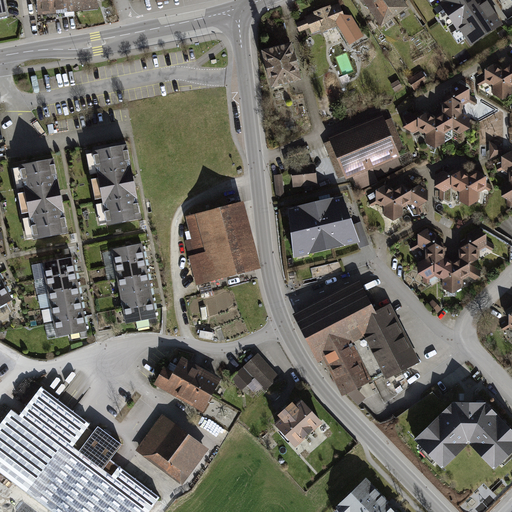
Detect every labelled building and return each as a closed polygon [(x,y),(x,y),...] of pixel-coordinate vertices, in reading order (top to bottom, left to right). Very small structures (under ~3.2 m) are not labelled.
[(35,0),(37,16),(98,10),(97,0),(35,0)] [(403,0),(362,0),(381,26),(408,7),(403,0)] [(484,0),(428,0),(427,1),(433,11),(434,10),(439,17),(435,19),(445,33),(453,27),(456,33),(451,36),(458,46),(466,41),(471,49),(503,27),(484,0)] [(321,33),(337,26),(349,45),(364,36),(350,15),(343,14),(339,3),(330,6),(330,5),(313,12),(313,13),(305,17),(305,19),(295,23),(299,32),(309,28),(311,34),(320,30),(321,33)] [(303,79),(293,41),(261,50),(271,88),(303,79)] [(484,69),(484,76),(477,80),(477,84),(480,86),(485,83),(490,85),(490,84),(493,85),(492,94),(502,100),(511,94),(511,87),(502,79),(502,68),(494,63),(484,69)] [(511,63),(502,68),(502,79),(511,87),(511,86),(511,63)] [(421,72),(407,80),(414,91),(428,82),(421,72)] [(398,80),(390,84),(395,92),(403,88),(398,80)] [(442,103),(442,112),(452,118),(452,129),(459,134),(469,128),(469,117),(463,113),(463,105),(467,103),(467,101),(469,100),(469,88),(460,83),(451,88),(451,97),(442,103)] [(423,132),(425,134),(435,128),(435,116),(427,112),(417,117),(410,112),(403,116),(402,127),(412,133),(413,132),(415,133),(418,131),(422,134),(423,132)] [(445,133),(452,129),(452,118),(442,112),(435,116),(435,128),(425,134),(425,143),(435,148),(445,143),(445,133)] [(382,114),(327,137),(329,141),(323,143),(338,179),(344,176),(345,180),(400,156),(398,151),(404,149),(391,118),(384,121),(382,114)] [(489,141),(489,159),(505,150),(489,141)] [(123,148),(91,154),(105,227),(138,220),(123,148)] [(509,173),(509,181),(511,182),(511,151),(501,156),(501,163),(497,165),(497,170),(499,172),(503,169),(509,173)] [(50,162),(18,169),(32,242),(65,236),(50,162)] [(314,162),(290,165),(292,187),(317,184),(314,162)] [(468,186),(468,175),(460,170),(458,171),(456,169),(448,173),(443,170),(434,175),(433,186),(439,190),(439,199),(452,206),(452,189),(456,192),(457,191),(459,192),(468,186)] [(480,193),(485,189),(489,191),(492,190),(492,186),(486,182),(486,176),(477,170),(468,175),(468,186),(459,192),(459,201),(468,206),(478,201),(478,200),(480,199),(480,193)] [(282,174),(273,175),(276,197),(284,196),(282,174)] [(511,182),(509,181),(501,185),(501,196),(507,199),(507,206),(511,208),(511,207),(511,182)] [(403,216),(403,208),(393,202),(393,189),(385,184),(375,190),(375,197),(369,201),(369,205),(371,207),(376,204),(383,208),(383,215),(393,221),(403,216)] [(401,184),(393,189),(393,202),(403,208),(410,204),(416,207),(416,214),(418,215),(422,213),(422,204),(427,201),(428,190),(419,185),(410,189),(401,184)] [(342,196),(287,209),(293,259),(358,244),(359,244),(352,225),(342,196)] [(244,201),(185,216),(191,239),(185,241),(197,285),(262,268),(244,201)] [(361,222),(352,225),(359,244),(358,244),(360,248),(369,245),(361,222)] [(417,234),(417,241),(410,245),(410,249),(413,251),(420,247),(425,250),(425,258),(436,265),(446,259),(446,248),(443,246),(443,243),(436,239),(436,234),(427,228),(417,234)] [(480,251),(485,247),(491,251),(494,249),(494,245),(486,240),(486,234),(477,228),(468,233),(468,243),(458,249),(459,258),(469,264),(480,258),(480,251)] [(109,251),(112,266),(142,260),(139,245),(109,251)] [(429,282),(429,280),(435,276),(442,280),(451,274),(452,262),(446,259),(436,265),(425,258),(417,263),(417,274),(423,277),(423,281),(427,284),(429,282)] [(480,270),(469,264),(459,258),(452,262),(451,274),(442,280),(442,288),(452,294),(463,287),(463,280),(469,276),(475,280),(480,277),(480,270)] [(40,265),(43,279),(74,274),(71,259),(40,265)] [(112,266),(115,280),(145,274),(142,260),(112,266)] [(43,279),(46,294),(77,288),(74,274),(43,279)] [(115,280),(118,295),(148,289),(145,274),(115,280)] [(360,281),(294,315),(319,363),(326,360),(344,395),(370,382),(351,345),(364,338),(386,382),(420,365),(389,304),(375,311),(360,281)] [(0,289),(0,307),(10,302),(3,288),(0,289)] [(46,294),(49,308),(79,303),(77,288),(46,294)] [(118,295),(121,309),(151,303),(148,289),(118,295)] [(441,310),(432,300),(429,303),(438,313),(441,310)] [(49,308),(51,323),(82,317),(79,303),(49,308)] [(121,309),(124,324),(154,318),(151,303),(121,309)] [(511,311),(508,314),(508,321),(501,325),(501,329),(505,331),(511,327),(511,311)] [(51,323),(54,338),(85,332),(82,317),(51,323)] [(280,377),(258,353),(230,379),(241,391),(247,386),(255,394),(263,387),(266,390),(280,377)] [(182,356),(173,372),(213,395),(222,379),(182,356)] [(203,412),(213,395),(173,372),(164,367),(154,384),(203,412)] [(11,409),(0,423),(0,472),(52,511),(148,511),(160,498),(119,466),(112,476),(79,451),(96,429),(41,387),(19,416),(11,409)] [(323,423),(302,399),(296,405),(293,402),(279,415),(281,418),(275,424),(296,447),(323,423)] [(451,400),(413,439),(441,467),(465,443),(492,469),(511,448),(511,429),(483,401),(451,400)] [(162,414),(135,451),(182,485),(209,449),(162,414)] [(96,429),(79,451),(112,476),(119,466),(110,460),(122,445),(98,426),(96,429)] [(397,511),(366,479),(334,511),(397,511)]
